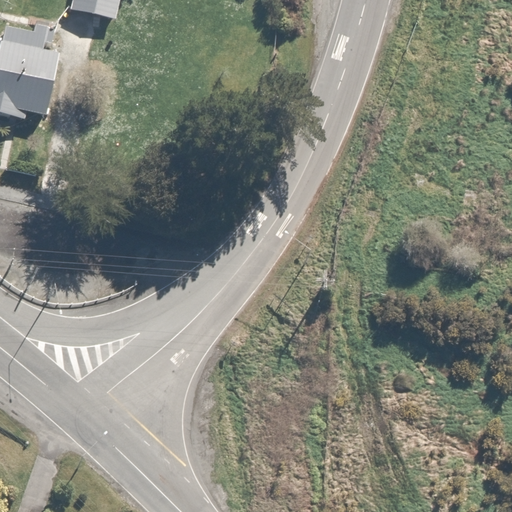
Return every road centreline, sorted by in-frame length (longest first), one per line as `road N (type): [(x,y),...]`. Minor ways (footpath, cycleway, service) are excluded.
road 1 (secondary): [(84,418),(204,310),(273,225),(327,118),(367,0)]
road 2 (primary): [(181,511),(84,418)]
